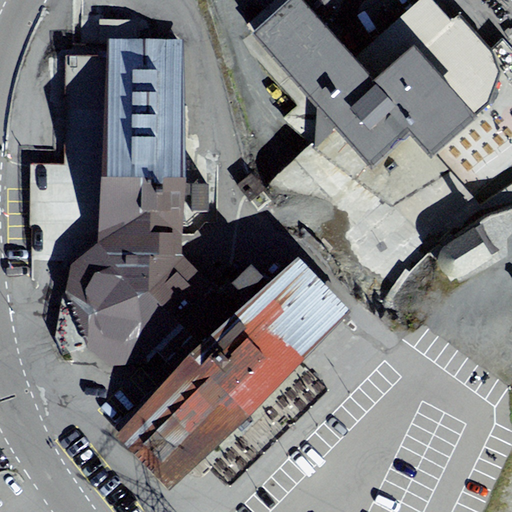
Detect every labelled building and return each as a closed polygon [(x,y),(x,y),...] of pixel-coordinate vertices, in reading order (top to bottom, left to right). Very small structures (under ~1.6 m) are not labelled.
[(275,0),(248,24),(260,37),(301,2),(298,0),(275,0)] [(377,170),(415,138),(436,163),(442,158),(482,124),(475,115),(490,103),(495,89),(501,74),(493,52),(460,15),(452,21),(433,0),(424,0),(356,58),(374,79),(326,119),(377,170)] [(260,37),(257,40),(326,119),(374,79),(356,58),(301,2),(260,37)] [(100,45),(110,45),(132,45),(132,35),(138,35),(138,19),(100,18),(100,45)] [(299,256),(269,282),(251,263),(221,290),(183,253),(183,193),(183,146),(183,35),(138,35),(132,35),(132,45),(110,45),(110,56),(110,91),(108,175),(100,174),(98,240),(70,262),(67,290),(87,344),(89,351),(142,361),(155,350),(176,371),(152,395),(113,435),(167,491),(203,456),(302,361),(353,311),(299,256)] [(511,47),(507,42),(493,52),(501,74),(495,89),(511,107),(511,47)] [(110,91),(110,56),(74,55),(70,55),(66,163),(33,162),(33,186),(34,256),(70,262),(98,240),(100,174),(108,175),(110,91)] [(415,138),(377,170),(446,242),(457,234),(477,220),(500,209),(511,206),(511,182),(482,202),(442,158),(436,163),(415,138)] [(213,145),(183,146),(183,193),(192,193),(192,208),(213,208),(213,145)] [(263,185),(255,170),(237,183),(257,209),(270,198),(263,185)] [(485,230),(483,222),(443,246),(441,252),(439,257),(440,265),(444,271),(449,275),(456,276),(463,276),(500,249),(494,244),(489,237),(485,230)] [(511,347),(491,332),(476,351),(500,369),(511,353),(511,347)]
